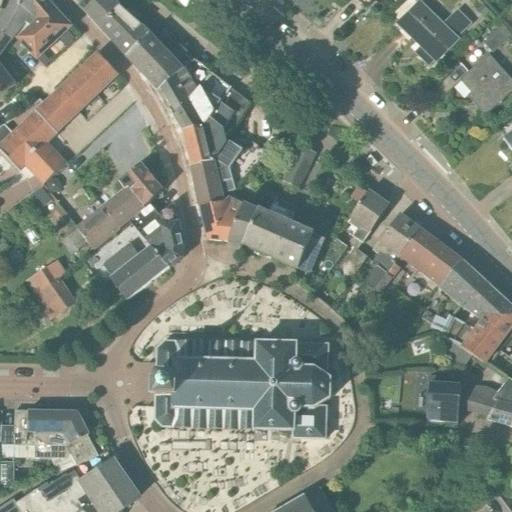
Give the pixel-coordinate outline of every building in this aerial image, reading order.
[(0,0),(0,25),(15,0),(0,0)] [(15,0),(0,25),(0,34),(12,41),(16,36),(18,38),(30,25),(31,27),(40,19),(34,13),(46,2),(46,1),(45,0),(15,0)] [(98,0),(86,11),(127,58),(152,36),(112,0),(98,0)] [(30,25),(18,38),(37,59),(55,42),(70,27),(46,2),(34,13),(40,19),(31,27),(30,25)] [(444,28),(419,4),(399,25),(423,49),(418,54),(430,66),(435,60),(437,62),(457,41),(456,40),(470,25),(458,13),(444,28)] [(490,12),(482,5),(476,11),(483,18),(490,12)] [(511,35),(511,34),(503,24),(482,43),(492,54),(511,35)] [(0,56),(12,41),(0,34),(0,56)] [(127,58),(145,78),(170,56),(152,36),(127,58)] [(145,78),(159,92),(177,77),(184,71),(196,61),(179,47),(170,56),(145,78)] [(25,167),(42,185),(66,163),(47,142),(118,76),(99,56),(0,145),(0,149),(19,172),(25,167)] [(511,92),(511,82),(489,57),(462,81),(480,101),(476,104),(486,116),(511,92)] [(159,92),(174,116),(193,105),(190,100),(191,98),(212,74),(196,61),(184,71),(177,77),(159,92)] [(0,98),(17,86),(16,85),(15,86),(0,65),(0,98)] [(183,132),(205,127),(231,89),(223,82),(212,74),(191,98),(190,100),(193,105),(174,116),(183,132)] [(183,132),(192,168),(214,162),(229,143),(252,105),(231,89),(205,127),(183,132)] [(192,168),(200,208),(225,202),(229,198),(235,191),(258,165),(244,155),(237,165),(234,163),(242,152),(229,143),(214,162),(192,168)] [(307,171),(304,170),(291,163),(282,183),(291,187),(284,202),(290,205),(298,190),(307,171)] [(130,222),(131,224),(152,207),(151,204),(163,192),(142,165),(120,183),(125,190),(75,229),(77,230),(87,243),(93,250),(130,222)] [(47,184),(47,190),(51,194),(57,195),(61,191),(62,185),(58,180),(52,180),(47,184)] [(53,201),(41,187),(33,195),(44,208),(53,201)] [(244,246),(246,247),(254,227),(263,231),(269,215),(275,200),(260,193),(245,206),(232,239),(231,244),(244,244),(244,246)] [(389,207),(369,193),(348,223),(358,230),(353,237),(360,242),(338,271),(351,281),(368,258),(358,251),(389,207)] [(208,241),(231,244),(232,239),(245,206),(229,198),(225,202),(200,208),(208,241)] [(131,224),(152,249),(153,248),(170,269),(181,260),(182,259),(182,257),(178,253),(184,248),(184,247),(184,246),(175,204),(159,215),(152,207),(131,224)] [(61,209),(53,215),(61,225),(69,219),(61,209)] [(246,247),(275,260),(290,224),(269,215),(263,231),(254,227),(246,247)] [(400,258),(420,230),(401,216),(374,251),(379,255),(372,264),(376,266),(365,281),(375,289),(386,274),(387,275),(394,265),(400,258)] [(290,224),(275,260),(299,270),(315,235),(290,224)] [(72,255),(87,243),(77,230),(62,243),(72,255)] [(440,287),(462,262),(420,230),(400,258),(405,262),(439,287),(440,287)] [(153,248),(152,249),(141,258),(131,246),(104,268),(113,280),(112,281),(128,302),(170,269),(153,248)] [(490,312),(501,297),(462,262),(440,287),(441,288),(442,287),(445,290),(462,306),(466,302),(471,297),(490,312)] [(394,265),(387,275),(393,279),(400,269),(394,265)] [(26,284),(35,297),(57,282),(48,269),(26,284)] [(57,282),(35,297),(52,321),(76,306),(59,281),(57,282)] [(511,332),(511,333),(511,307),(501,297),(490,312),(471,297),(466,302),(484,316),(475,331),(455,318),(446,338),(447,339),(463,347),(462,349),(473,356),(487,366),(511,332)] [(158,350),(156,421),(163,428),(294,432),(294,440),(326,440),(327,409),(324,404),(331,400),(331,381),(324,376),(328,372),(328,347),(165,343),(158,350)] [(462,387),(460,409),(489,418),(487,421),(500,424),(511,427),(511,381),(510,381),(499,393),(486,389),(462,387)] [(460,411),(460,409),(462,387),(431,385),(427,423),(458,426),(459,425),(449,424),(451,410),(460,411)] [(14,433),(0,432),(0,446),(14,447),(35,448),(34,460),(65,460),(69,456),(75,466),(97,457),(75,414),(14,413),(14,433)] [(475,443),(457,442),(457,453),(474,454),(475,443)] [(119,511),(137,500),(111,462),(80,483),(72,472),(66,477),(64,475),(46,487),(45,485),(15,505),(13,500),(0,508),(0,511),(119,511)] [(0,488),(13,488),(13,464),(0,463),(0,488)] [(332,511),(320,490),(281,511),(332,511)]
